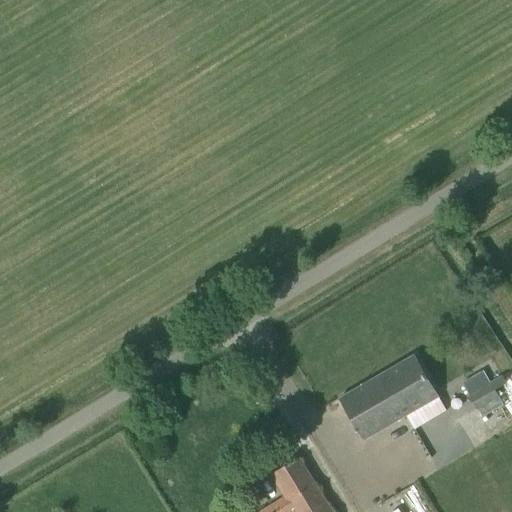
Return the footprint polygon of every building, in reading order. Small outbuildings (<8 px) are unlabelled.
[(363,442),(439,398),(414,355),(338,399),(363,442)] [(502,376),(469,395),(478,411),(500,398),(496,391),(507,384),(502,376)] [(440,417),(417,426),(422,440),(446,431),(440,417)] [(416,428),(372,451),(386,477),(430,455),(416,428)] [(330,511),(298,457),(270,475),(284,497),(260,511),(330,511)] [(242,468),(235,473),(239,481),(247,476),(242,468)]
